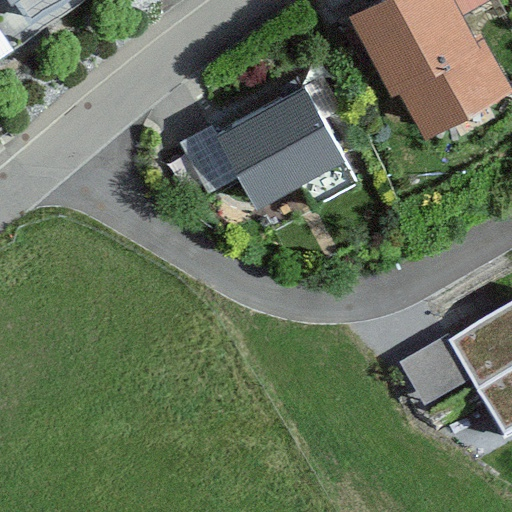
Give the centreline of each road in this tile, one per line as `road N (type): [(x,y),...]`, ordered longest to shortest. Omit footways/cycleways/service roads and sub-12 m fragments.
road 1 (residential): [(60,151),(180,250),(242,283),(318,301),(361,299),(511,229)]
road 2 (residential): [(60,151),(251,0)]
